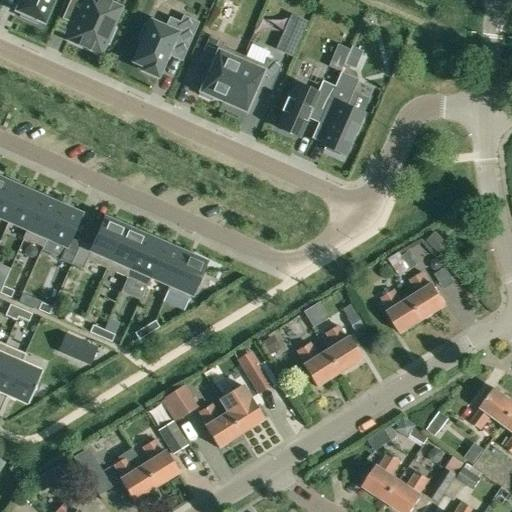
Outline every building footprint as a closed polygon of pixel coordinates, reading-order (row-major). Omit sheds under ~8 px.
[(20,0),(15,11),(21,13),(19,17),(36,24),(37,21),(43,23),(52,0),(20,0)] [(103,0),(69,0),(64,13),(76,18),(66,40),(100,55),(105,43),(108,44),(115,29),(112,28),(121,8),(103,0)] [(148,26),(145,24),(138,39),(142,41),(133,62),(144,67),(142,70),(157,77),(165,58),(166,59),(172,47),(185,52),(198,22),(182,15),(180,22),(169,17),(164,28),(150,22),(148,26)] [(275,49),(292,57),(299,41),(282,33),(275,49)] [(213,97),(222,101),(242,56),(221,46),(223,42),(209,36),(198,61),(210,67),(198,95),(211,101),(213,97)] [(351,47),(346,58),(343,64),(354,69),(362,51),(351,47)] [(334,53),(329,64),(341,70),(343,64),(346,58),(334,53)] [(242,56),(222,101),(245,111),(257,84),(270,90),(281,64),(267,58),(264,65),(243,56),(242,56)] [(324,150),(338,156),(340,153),(343,154),(353,133),(356,134),(363,120),(359,118),(361,114),(346,108),(358,80),(341,72),(334,86),(318,123),(329,128),(321,145),(325,146),(324,150)] [(307,118),(318,123),(334,86),(322,81),(317,93),(296,84),(289,99),(286,98),(280,111),(283,113),(277,128),(299,137),(307,118)] [(175,191),(179,180),(157,170),(152,181),(175,191)] [(23,189),(4,181),(0,190),(0,218),(8,222),(23,189)] [(8,222),(26,230),(27,230),(41,197),(23,189),(8,222)] [(27,230),(26,230),(22,239),(43,248),(46,239),(46,238),(60,205),(41,197),(27,230)] [(60,260),(70,264),(80,242),(69,238),(80,214),(60,205),(46,238),(46,239),(65,247),(60,260)] [(106,269),(125,227),(104,218),(91,247),(80,243),(71,264),(82,269),(86,260),(106,269)] [(126,278),(145,236),(125,227),(106,269),(126,278)] [(426,241),(438,254),(448,245),(435,231),(426,241)] [(164,244),(145,236),(126,278),(147,287),(151,278),(150,277),(164,244)] [(184,253),(164,244),(150,277),(151,278),(169,286),(170,286),(184,253)] [(388,260),(399,277),(410,270),(399,252),(388,260)] [(170,286),(169,286),(167,290),(188,299),(195,285),(198,286),(203,273),(200,272),(205,262),(184,253),(170,286)] [(442,264),(440,260),(435,259),(431,262),(430,266),(433,270),(437,271),(441,269),(442,264)] [(410,298),(423,320),(447,305),(433,283),(431,284),(423,272),(409,280),(417,293),(410,298)] [(13,291),(3,286),(0,291),(0,293),(10,298),(13,291)] [(386,312),(400,334),(423,320),(410,298),(402,302),(395,290),(380,299),(388,311),(386,312)] [(41,303),(38,310),(49,315),(52,308),(41,303)] [(16,320),(17,317),(21,309),(9,304),(5,315),(16,320)] [(17,317),(28,321),(31,314),(21,309),(17,317)] [(347,319),(356,332),(364,327),(355,313),(347,319)] [(80,318),(76,327),(80,329),(84,319),(80,318)] [(144,327),(149,334),(159,327),(155,320),(144,327)] [(325,351),(339,373),(362,358),(348,336),(346,337),(337,324),(324,333),(332,346),(325,351)] [(100,337),(103,330),(92,325),(89,333),(100,337)] [(138,340),(149,334),(144,327),(134,333),(138,340)] [(114,335),(103,330),(100,337),(111,342),(114,335)] [(269,337),(260,343),(268,356),(277,351),(269,337)] [(95,348),(77,340),(70,355),(89,363),(95,348)] [(302,365),(316,387),(339,373),(325,351),(318,355),(309,342),(295,351),(303,364),(302,365)] [(21,362),(22,363),(26,354),(5,345),(0,356),(0,392),(6,396),(21,362)] [(248,382),(256,396),(271,386),(267,379),(274,375),(265,361),(243,374),(248,382)] [(42,371),(22,363),(21,362),(6,396),(27,405),(31,394),(34,396),(40,383),(37,382),(42,371)] [(226,412),(240,434),(263,420),(250,398),(248,399),(240,386),(226,394),(218,399),(226,412)] [(163,399),(175,416),(193,404),(182,387),(163,399)] [(503,425),(511,412),(511,402),(494,389),(480,408),(470,422),(481,430),(491,416),(503,425)] [(203,426),(217,449),(240,434),(226,412),(219,417),(211,404),(197,412),(205,425),(203,426)] [(130,424),(139,438),(161,424),(152,410),(130,424)] [(501,445),(511,453),(511,412),(503,425),(511,431),(511,437),(511,439),(506,437),(501,445)] [(448,421),(438,414),(428,426),(438,434),(448,421)] [(409,434),(415,426),(403,418),(395,429),(404,435),(409,434)] [(173,421),(157,430),(172,454),(187,445),(173,421)] [(369,441),(375,451),(390,441),(384,431),(369,441)] [(142,465),(156,487),(179,472),(165,451),(163,452),(155,439),(141,447),(149,461),(142,465)] [(73,457),(99,495),(112,487),(88,447),(73,457)] [(437,449),(432,450),(429,454),(430,460),(435,462),(440,461),(442,457),(441,452),(437,449)] [(472,464),(478,456),(470,450),(464,458),(472,464)] [(362,486),(385,502),(399,480),(392,475),(401,461),(388,452),(378,466),(376,465),(362,486)] [(156,487),(142,465),(132,471),(124,458),(112,465),(120,478),(119,480),(132,501),(156,487)] [(444,494),(455,478),(456,476),(445,468),(427,495),(438,502),(444,494)] [(456,478),(455,478),(444,494),(453,500),(464,484),(473,490),(480,479),(463,468),(456,478)] [(385,502),(400,511),(410,511),(422,496),(419,494),(429,480),(417,471),(407,486),(399,480),(385,502)] [(40,493),(52,485),(45,473),(32,480),(40,493)] [(511,511),(511,495),(503,507),(510,511),(511,511)] [(79,511),(77,510),(75,511),(64,502),(54,511),(79,511)] [(473,511),(475,510),(462,502),(455,511),(473,511)]
